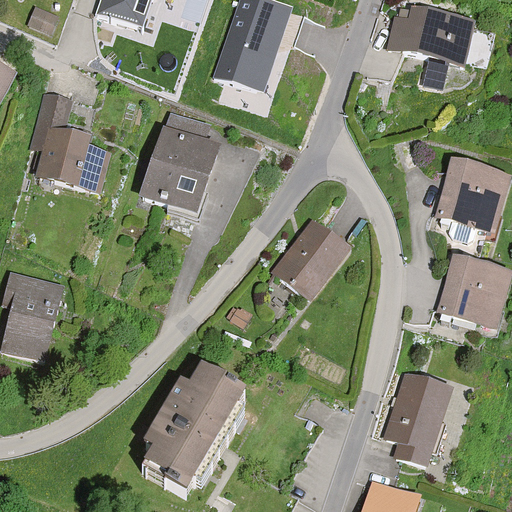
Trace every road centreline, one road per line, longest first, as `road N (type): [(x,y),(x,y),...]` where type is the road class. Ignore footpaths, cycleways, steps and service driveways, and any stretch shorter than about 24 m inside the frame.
road 1 (residential): [(0,451),(48,440),(144,369),(252,252),(319,152)]
road 2 (residential): [(319,152),(359,180),(375,204),(394,271),(373,392),(336,511)]
road 3 (residential): [(319,152),(366,0)]
